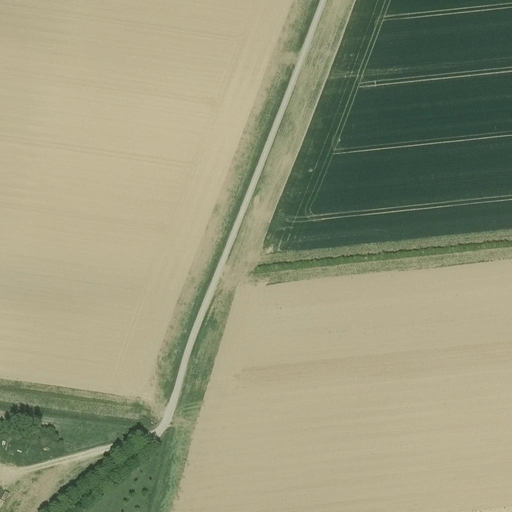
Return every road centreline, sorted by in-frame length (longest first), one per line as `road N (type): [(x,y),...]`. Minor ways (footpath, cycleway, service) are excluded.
road 1 (unclassified): [(69,511),(164,427),(322,0)]
road 2 (track): [(0,415),(158,435)]
